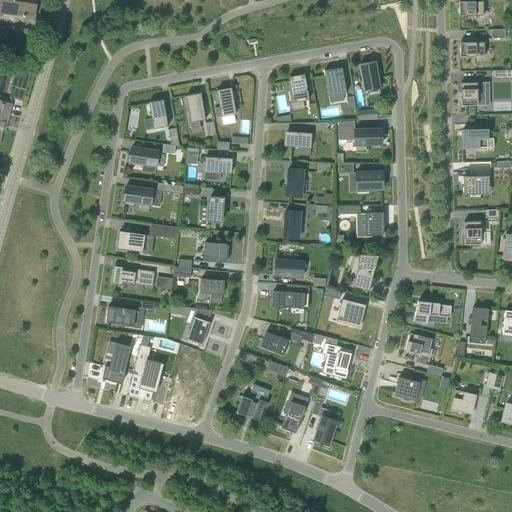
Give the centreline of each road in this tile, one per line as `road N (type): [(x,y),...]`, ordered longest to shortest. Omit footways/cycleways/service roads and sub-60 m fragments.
road 1 (residential): [(74,405),(118,98),(130,87),(260,63)]
road 2 (residential): [(260,63),(250,298),(207,436)]
road 3 (residential): [(260,63),(392,46),(398,274)]
road 4 (residential): [(446,279),(440,0)]
road 5 (tertiary): [(13,182),(64,0)]
road 6 (residential): [(511,444),(364,408)]
road 7 (residential): [(341,487),(207,436)]
road 8 (residential): [(398,274),(364,408)]
road 9 (residential): [(207,436),(74,405)]
